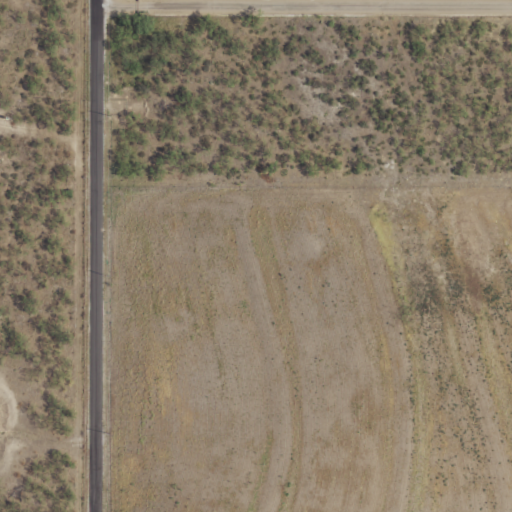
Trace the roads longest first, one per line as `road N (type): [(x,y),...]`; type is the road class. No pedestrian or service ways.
road 1 (residential): [(106,511),(101,0)]
road 2 (residential): [(102,6),(511,6)]
